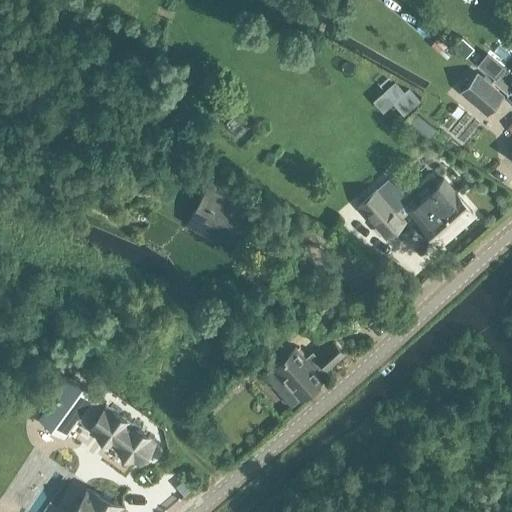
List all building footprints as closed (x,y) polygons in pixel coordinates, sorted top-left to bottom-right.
[(432,46),(447,58),(447,59),(454,51),(438,37),(431,45),(432,46)] [(462,38),(454,47),(466,58),(475,48),(462,38)] [(506,69),(489,55),(488,54),(488,55),(478,66),(496,81),(506,69)] [(476,74),(471,71),(465,78),(469,82),(461,91),(487,115),(505,94),(478,71),(476,74)] [(396,80),(383,91),(392,101),(404,115),(421,100),(410,86),(405,91),(396,80)] [(430,140),(438,130),(417,113),(410,123),(430,140)] [(237,246),(253,218),(236,208),(246,191),(182,156),(174,170),(208,188),(190,219),(237,246)] [(436,187),(428,177),(422,177),(410,188),(410,193),(418,203),(409,210),(438,244),(473,213),(444,180),(436,187)] [(386,236),(404,221),(376,190),(359,205),(386,236)] [(363,324),(380,308),(370,296),(352,312),(363,324)] [(319,337),(325,330),(319,325),(313,331),(319,337)] [(283,357),(272,367),(301,399),(316,385),(313,381),(344,353),(333,341),(310,363),(303,355),(295,346),(283,357)] [(70,378),(41,417),(42,417),(65,434),(78,416),(140,460),(143,456),(147,460),(157,446),(152,443),(155,440),(141,429),(144,425),(135,419),(132,423),(119,414),(123,409),(114,403),(110,407),(71,379),(70,378)] [(197,411),(196,411),(195,411),(194,411),(194,412),(193,412),(193,413),(192,413),(192,414),(191,414),(191,415),(191,416),(191,417),(190,417),(190,418),(191,419),(191,420),(191,421),(192,421),(192,422),(193,422),(193,423),(194,423),(194,424),(195,424),(196,424),(197,424),(198,424),(199,424),(200,424),(200,423),(201,423),(202,423),(202,422),(203,422),(203,421),(203,420),(204,420),(204,419),(204,418),(204,417),(204,416),(204,415),(203,415),(203,414),(203,413),(202,413),(202,412),(201,412),(200,412),(200,411),(199,411),(198,411),(197,411)] [(88,488),(75,511),(123,511),(126,508),(112,501),(114,496),(105,490),(102,495),(88,488)]
